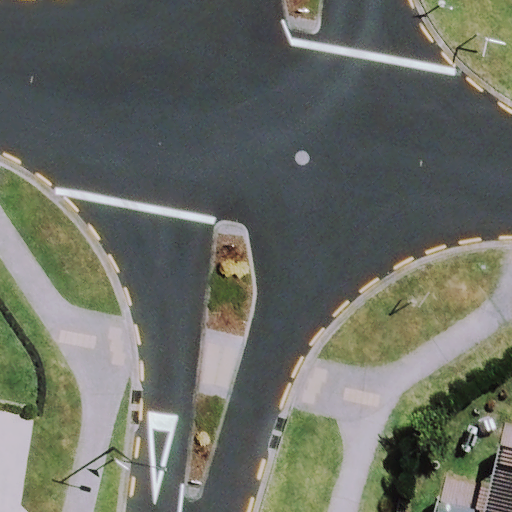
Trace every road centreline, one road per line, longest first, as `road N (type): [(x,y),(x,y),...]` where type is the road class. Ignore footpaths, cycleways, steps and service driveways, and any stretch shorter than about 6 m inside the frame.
road 1 (residential): [(180,511),(254,135)]
road 2 (residential): [(254,135),(511,184)]
road 3 (residential): [(0,78),(254,135)]
road 4 (residential): [(282,0),(254,135)]
